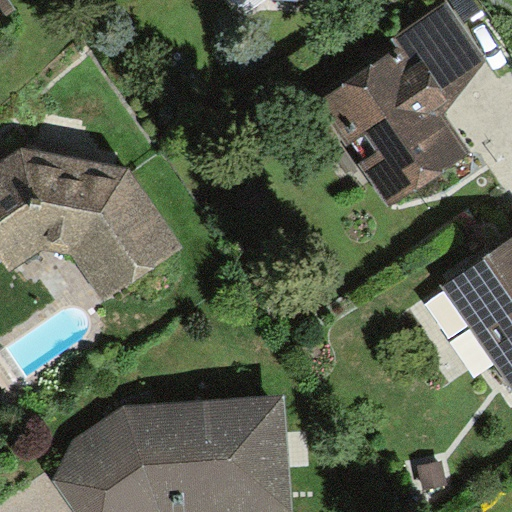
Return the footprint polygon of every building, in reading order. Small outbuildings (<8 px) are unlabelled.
[(0,0),(0,17),(19,5),(15,0),(0,0)] [(260,0),(270,15),(291,0),(260,0)] [(384,52),(316,95),(391,199),(472,142),(445,105),(485,56),(449,0),(437,0),(375,39),(384,52)] [(26,144),(0,161),(0,260),(3,258),(10,266),(46,245),(75,250),(110,298),(184,241),(130,167),(26,144)] [(511,233),(446,279),(511,375),(511,233)] [(73,440),(57,474),(80,511),(300,511),(288,389),(124,403),(73,440)]
